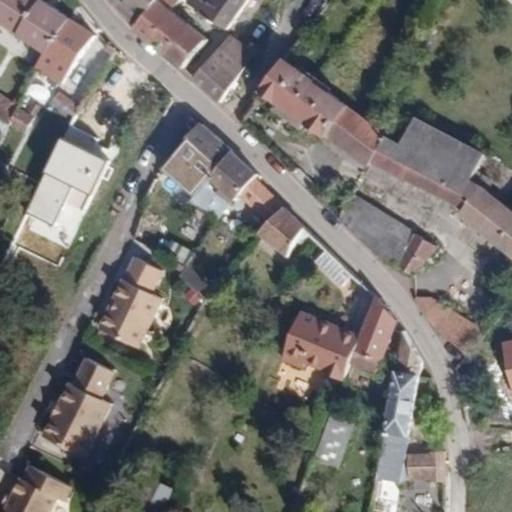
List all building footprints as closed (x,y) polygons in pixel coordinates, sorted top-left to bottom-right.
[(0,0),(0,23),(45,53),(47,54),(71,20),(40,0),(0,0)] [(125,0),(121,6),(139,24),(159,0),(125,0)] [(182,1),(181,0),(159,0),(139,24),(135,29),(184,68),(207,41),(173,13),(182,1)] [(228,30),(251,0),(190,0),(188,4),(228,30)] [(96,35),(71,20),(47,54),(45,53),(36,68),(62,86),(96,35)] [(218,102),(245,70),(221,49),(195,79),(218,102)] [(369,166),(372,162),(388,136),(285,61),(263,91),(282,105),(310,124),(369,166)] [(11,104),(17,107),(22,96),(17,94),(11,104)] [(0,134),(3,137),(8,125),(17,107),(11,104),(0,97),(0,134)] [(25,113),(35,119),(41,108),(33,103),(25,113)] [(310,124),(282,105),(276,113),(304,133),(310,124)] [(17,107),(8,125),(25,135),(35,119),(25,113),(17,107)] [(461,215),(511,255),(511,211),(488,192),(493,181),(477,173),(487,156),(417,120),(403,144),(388,136),(372,162),(464,211),(461,215)] [(201,124),(199,126),(164,171),(196,199),(198,195),(210,179),(233,151),(201,124)] [(259,174),(233,151),(210,179),(235,201),(241,195),(256,178),(259,174)] [(285,209),(256,178),(241,195),(271,223),(285,209)] [(198,195),(196,199),(192,202),(200,206),(205,200),(198,195)] [(340,218),(351,228),(367,204),(352,195),(340,218)] [(351,228),(374,251),(392,220),(367,204),(351,228)] [(288,257),(305,228),(285,209),(271,223),(261,236),(288,257)] [(374,251),(378,255),(396,266),(415,234),(392,220),(374,251)] [(415,234),(396,266),(414,276),(437,247),(415,234)] [(181,251),(172,262),(183,267),(191,256),(181,251)] [(343,288),(354,275),(329,251),(316,262),(343,288)] [(112,311),(110,310),(100,330),(139,350),(166,301),(155,296),(168,269),(141,256),(128,282),(124,280),(114,300),(116,303),(112,311)] [(188,265),(178,276),(195,293),(206,282),(188,265)] [(505,309),(511,301),(511,283),(497,303),(505,309)] [(433,328),(468,356),(478,344),(486,333),(429,298),(416,298),(433,328)] [(384,362),(400,325),(386,307),(378,299),(362,337),(361,342),(357,350),(384,362)] [(486,333),(478,344),(487,351),(511,321),(511,301),(505,309),(486,333)] [(345,381),(357,350),(361,342),(330,331),(332,324),(302,313),(283,360),(304,369),(306,363),(324,370),(323,373),(345,381)] [(330,331),(361,342),(362,337),(332,324),(330,331)] [(404,331),(377,479),(401,484),(424,363),(404,331)] [(511,340),(503,342),(511,375),(511,340)] [(73,385),(63,406),(67,408),(61,419),(57,417),(46,438),(88,460),(115,406),(104,400),(117,373),(90,360),(77,387),(73,385)] [(67,408),(63,406),(57,417),(61,419),(67,408)] [(315,458),(339,468),(357,424),(332,413),(315,458)] [(430,482),(447,483),(446,453),(432,452),(432,463),(429,463),(430,482)] [(75,488),(34,467),(28,480),(25,478),(16,498),(11,506),(8,511),(54,511),(61,499),(68,502),(75,488)] [(152,511),(165,511),(176,490),(146,473),(132,501),(152,511)] [(11,506),(16,498),(11,495),(7,505),(11,506)]
